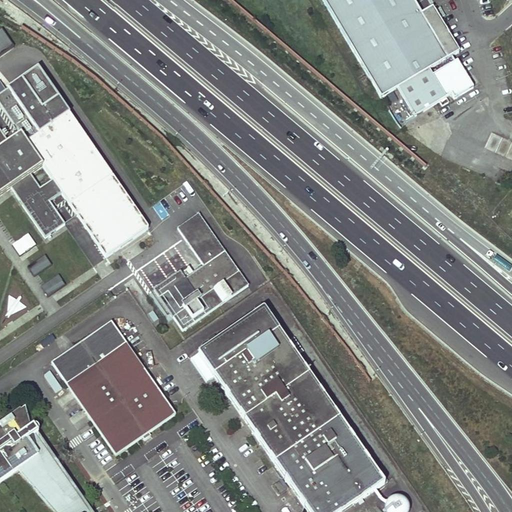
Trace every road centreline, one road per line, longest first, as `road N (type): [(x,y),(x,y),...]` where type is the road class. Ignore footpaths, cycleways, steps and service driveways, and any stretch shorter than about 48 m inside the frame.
road 1 (motorway): [(81,0),(511,359)]
road 2 (motorway): [(511,324),(127,0)]
road 3 (primary): [(119,69),(272,214),(397,373)]
road 4 (primary): [(397,185),(178,5)]
road 5 (primary): [(397,373),(509,511)]
road 6 (primary): [(397,373),(485,511)]
road 7 (motorway): [(511,288),(397,185)]
road 8 (primary): [(511,271),(397,185)]
